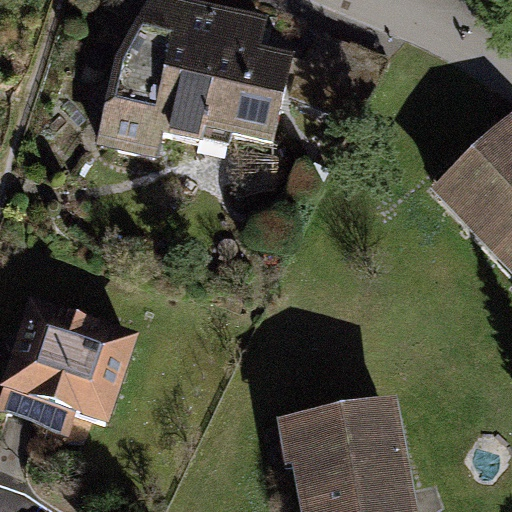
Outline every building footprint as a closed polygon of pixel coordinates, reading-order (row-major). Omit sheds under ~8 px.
[(118,71),(100,147),(154,159),(157,139),(199,145),(206,125),(229,128),(232,138),(270,145),(287,64),(257,58),(262,26),(154,1),(118,71)] [(297,69),(291,102),(351,126),(383,68),(318,42),(307,68),(297,69)] [(439,199),(511,273),(511,132),(511,131),(439,199)] [(131,349),(35,315),(0,412),(44,428),(51,409),(103,427),(131,349)] [(404,511),(386,417),(292,435),(306,511),(404,511)]
